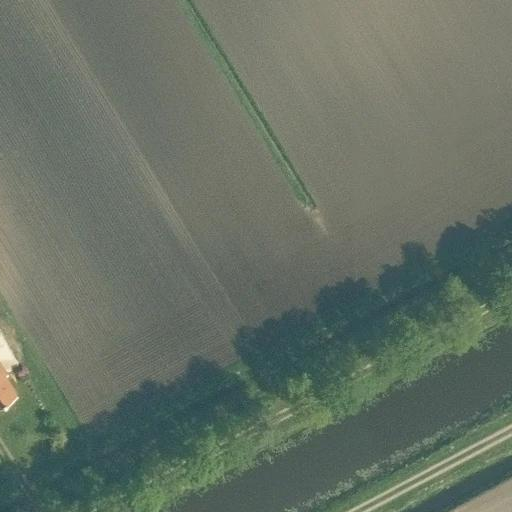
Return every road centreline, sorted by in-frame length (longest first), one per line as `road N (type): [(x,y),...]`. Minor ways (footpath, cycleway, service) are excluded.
road 1 (unclassified): [(511,295),(102,511)]
road 2 (track): [(355,511),(511,430)]
